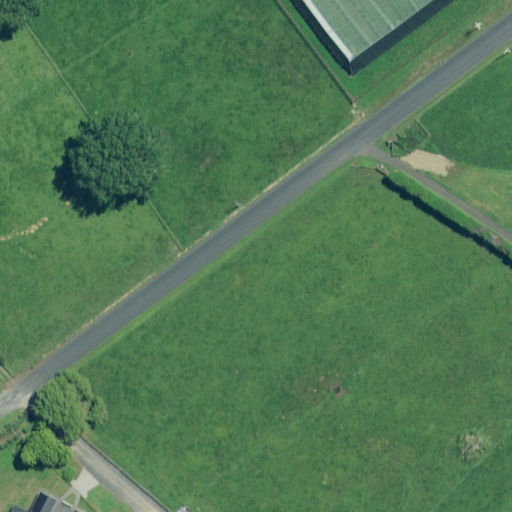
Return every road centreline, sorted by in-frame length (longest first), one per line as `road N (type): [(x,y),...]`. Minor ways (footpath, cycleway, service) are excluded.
road 1 (residential): [(0,406),(511,21)]
road 2 (unknown): [(23,388),(153,511)]
